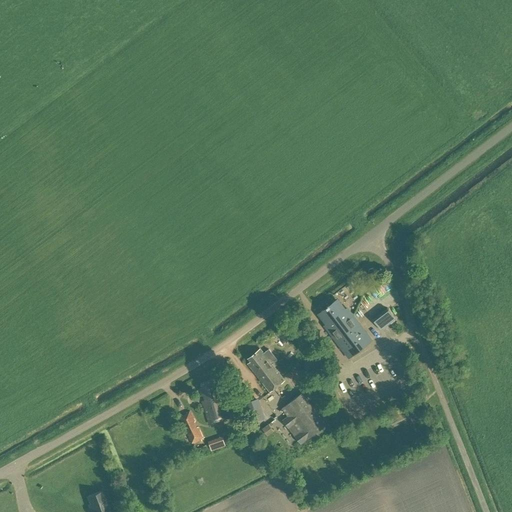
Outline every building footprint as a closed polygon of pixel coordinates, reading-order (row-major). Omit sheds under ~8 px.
[(351,356),(371,341),(346,308),(343,310),(339,305),(335,300),(321,311),(330,323),(326,327),(337,341),(338,340),(351,356)] [(373,319),(381,330),(396,319),(388,308),(373,319)] [(269,348),(264,352),(260,348),(248,357),(251,361),(248,363),(270,392),(285,380),(272,363),(277,359),(269,348)] [(307,352),(305,369),(317,371),(318,354),(307,352)] [(230,417),(218,380),(201,385),(202,388),(199,389),(210,423),(230,417)] [(301,444),(306,440),(326,424),(301,392),(282,408),(288,416),(282,420),(301,444)] [(256,418),(254,411),(253,409),(260,407),(261,407),(260,404),(258,399),(257,400),(246,404),(243,405),(250,423),(253,422),(257,421),(256,418)] [(182,414),(179,416),(184,426),(185,425),(188,433),(187,434),(192,444),(204,438),(198,427),(197,427),(194,422),(196,422),(190,410),(187,412),(187,413),(183,415),(182,414)] [(392,425),(399,422),(395,414),(394,412),(387,415),(388,417),(392,425)] [(109,511),(103,491),(86,497),(91,510),(90,511),(109,511)]
